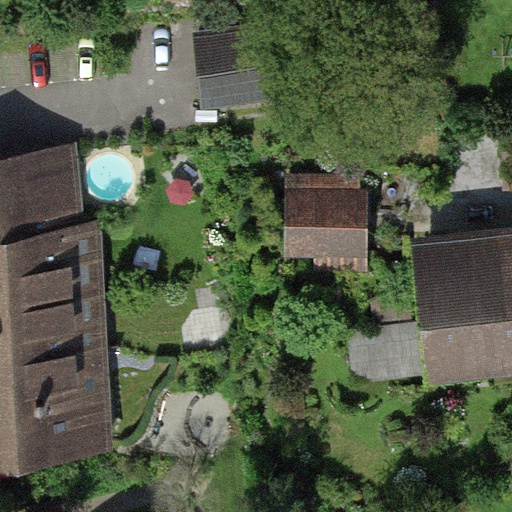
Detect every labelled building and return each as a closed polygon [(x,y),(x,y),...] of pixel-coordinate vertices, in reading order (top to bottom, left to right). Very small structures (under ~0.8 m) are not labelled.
[(264,17),(194,23),(201,100),(271,93),(264,17)] [(0,147),(0,290),(102,284),(94,142),(0,147)] [(367,183),(287,183),(288,248),(368,247),(367,183)] [(511,215),(413,225),(427,358),(511,349),(511,215)] [(0,290),(0,433),(110,427),(102,284),(0,290)]
